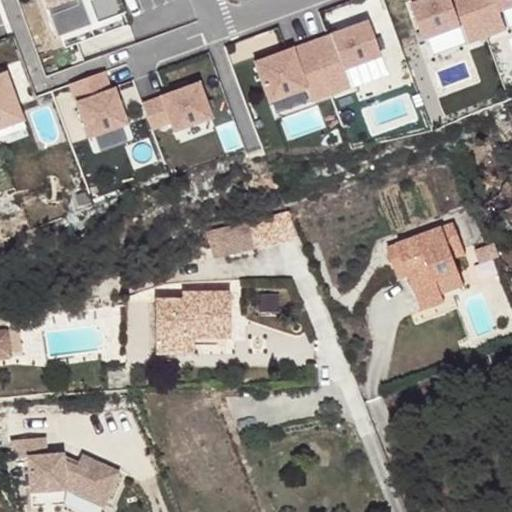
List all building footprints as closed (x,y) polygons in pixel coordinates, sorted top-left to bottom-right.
[(42,0),(56,38),(61,36),(74,32),(78,43),(127,25),(118,0),(42,0)] [(474,34),(461,0),(409,0),(400,4),(413,37),(449,24),(455,40),(474,34)] [(489,8),(511,0),(461,0),(474,34),(495,27),(489,8)] [(335,66),(371,53),(358,20),(301,40),(321,92),(342,84),(335,66)] [(74,32),(61,36),(66,48),(78,43),(74,32)] [(321,92),(301,40),(247,62),(259,95),(296,82),(302,98),(321,92)] [(97,71),(63,84),(84,140),(123,125),(108,87),(104,89),(97,71)] [(0,76),(0,138),(22,130),(1,76),(0,76)] [(168,128),(208,113),(195,80),(137,101),(147,125),(164,119),(168,128)] [(231,214),(189,223),(195,249),(237,240),(231,214)] [(376,260),(383,277),(396,272),(400,282),(411,310),(435,301),(432,291),(451,284),(445,267),(440,254),(451,250),(443,231),(376,260)] [(440,254),(445,267),(457,262),(451,250),(440,254)] [(396,272),(383,277),(388,287),(400,282),(396,272)] [(138,296),(141,337),(172,336),(172,329),(181,328),(216,328),(213,283),(167,285),(167,293),(138,296)] [(432,291),(435,301),(455,294),(451,284),(432,291)] [(435,301),(411,310),(413,319),(439,308),(435,301)] [(172,336),(141,337),(142,349),(182,347),(181,328),(172,329),(172,336)] [(50,449),(49,438),(15,440),(16,458),(31,457),(34,493),(69,490),(107,507),(123,473),(85,456),(82,464),(80,467),(50,454),(50,449)] [(82,464),(50,449),(50,454),(80,467),(82,464)]
